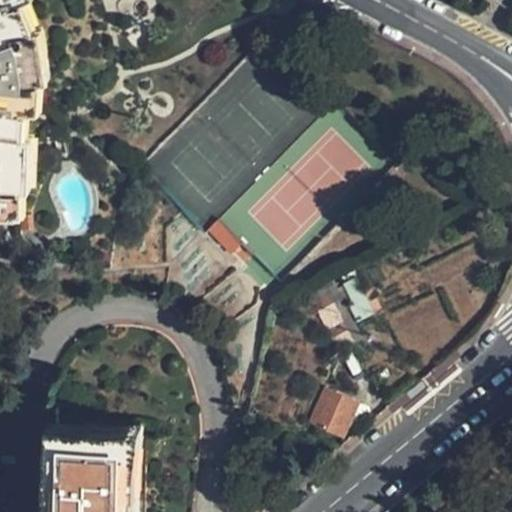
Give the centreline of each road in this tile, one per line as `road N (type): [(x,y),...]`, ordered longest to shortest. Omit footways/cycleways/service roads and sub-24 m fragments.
road 1 (residential): [(22,511),(30,356),(67,310),(110,304),(178,340),(208,387),(209,511)]
road 2 (secondary): [(511,353),(324,511)]
road 3 (secondary): [(498,69),(372,0)]
